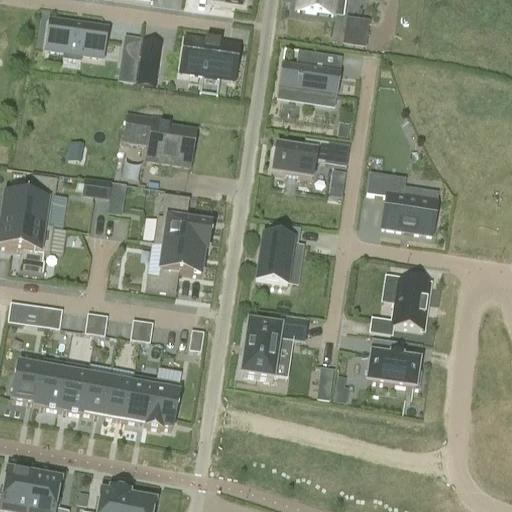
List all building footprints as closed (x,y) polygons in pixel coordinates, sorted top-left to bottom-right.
[(298,0),(296,15),(332,20),(335,1),(344,3),(344,0),(298,0)] [(345,21),(343,36),(366,39),(368,24),(345,21)] [(101,63),(105,33),(49,25),(44,55),(63,58),(62,64),(79,66),(80,60),(101,63)] [(183,48),(180,71),(189,73),(189,78),(219,82),(220,77),(231,79),(234,55),(224,54),(224,47),(194,43),(193,49),(183,48)] [(280,69),(276,97),(334,106),(338,78),(329,76),(330,72),(334,72),(336,62),(298,56),(295,71),(280,69)] [(136,67),(120,65),(117,84),(133,86),(136,67)] [(153,90),(155,70),(140,68),(137,88),(153,90)] [(152,125),(126,121),(123,145),(148,149),(146,165),(188,171),(194,137),(167,133),(169,125),(152,123),(152,125)] [(336,142),(346,143),(348,129),(338,127),(336,142)] [(311,184),(313,168),(323,169),(326,147),(303,144),(302,156),(274,152),(270,178),(311,184)] [(332,176),(328,201),(340,203),(344,178),(332,176)] [(430,241),(433,215),(417,213),(418,204),(401,201),(404,184),(368,179),(365,199),(384,202),(380,234),(430,241)] [(0,226),(47,233),(47,232),(52,199),(54,199),(56,185),(30,181),(27,204),(3,200),(0,223),(0,226)] [(109,206),(111,190),(95,187),(93,204),(109,206)] [(202,256),(205,257),(209,230),(185,227),(188,204),(162,200),(160,215),(162,215),(161,223),(156,222),(152,249),(162,250),(202,256)] [(47,233),(0,226),(0,252),(19,256),(16,278),(42,281),(44,267),(42,267),(43,259),(48,260),(52,233),(47,232),(47,233)] [(286,292),(292,249),(297,250),(299,234),(268,229),(266,243),(260,243),(254,288),(286,292)] [(162,250),(157,283),(146,282),(143,296),(174,300),(177,278),(199,281),(202,256),(162,250)] [(428,289),(397,284),(390,328),(370,325),(369,337),(388,340),(390,332),(421,336),(428,289)] [(36,331),(36,311),(23,310),(23,331),(36,331)] [(47,334),(50,314),(39,313),(36,332),(47,334)] [(61,316),(50,314),(47,334),(58,335),(61,316)] [(93,340),(96,321),(86,319),(84,339),(93,340)] [(272,385),(277,343),(302,347),(305,326),(267,320),(266,330),(247,327),(239,380),(272,385)] [(96,321),(93,340),(103,342),(106,322),(96,321)] [(139,347),(141,327),(132,326),(129,346),(139,347)] [(151,329),(141,327),(139,347),(148,348),(151,329)] [(176,355),(186,356),(187,333),(177,333),(176,355)] [(188,356),(199,358),(202,338),(191,336),(188,356)] [(417,394),(420,377),(416,377),(417,366),(400,363),(400,361),(398,361),(400,349),(371,345),(365,387),(417,394)] [(34,410),(33,410),(33,412),(56,416),(65,368),(42,364),(41,369),(42,369),(34,410)] [(41,369),(18,365),(15,381),(12,381),(10,393),(13,394),(11,406),(33,410),(34,410),(42,369),(41,369)] [(88,373),(65,368),(56,416),(79,420),(86,382),(87,382),(88,373)] [(333,375),(320,373),(319,382),(331,383),(333,375)] [(155,385),(175,385),(175,374),(156,374),(155,385)] [(131,390),(124,427),(145,431),(146,431),(155,385),(131,381),(130,390),(131,390)] [(108,386),(87,382),(86,382),(79,420),(80,420),(80,419),(101,423),(108,386)] [(336,392),(344,393),(346,384),(337,382),(336,392)] [(146,431),(145,431),(145,433),(146,433),(160,435),(160,433),(170,435),(178,389),(155,385),(146,431)] [(108,386),(101,423),(124,427),(131,390),(130,390),(108,386)] [(0,511),(26,511),(32,481),(6,476),(0,503),(0,511)] [(53,511),(59,486),(32,481),(26,511),(53,511)] [(124,511),(126,502),(127,502),(128,499),(108,495),(108,499),(99,497),(96,511),(124,511)] [(152,511),(153,507),(127,502),(126,502),(124,511),(152,511)]
